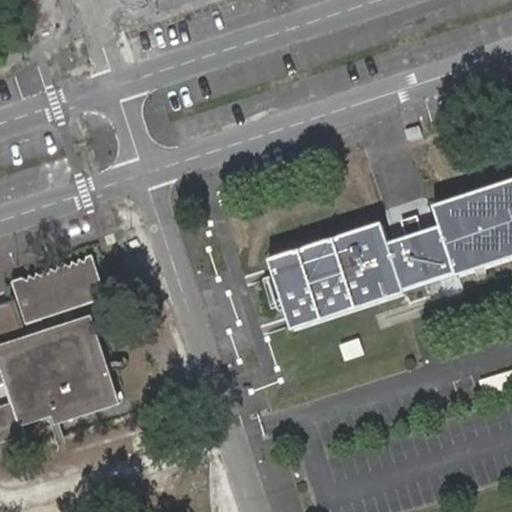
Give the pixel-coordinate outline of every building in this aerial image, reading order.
[(424,137),(421,126),(409,130),(412,141),(424,137)] [(321,239),(274,254),(266,257),(270,266),(273,276),(278,294),(284,311),(289,326),(291,333),(429,289),(437,287),(453,282),(469,277),(496,268),(511,262),(511,177),(471,190),(432,203),(438,222),(420,228),(418,223),(410,225),(401,228),(403,233),(384,239),(378,221),(321,239)] [(272,245),(274,254),(321,239),(317,230),(272,245)] [(9,336),(0,338),(0,438),(23,431),(21,423),(56,412),(59,419),(117,400),(100,347),(90,316),(46,331),(41,317),(106,295),(97,271),(91,253),(11,280),(30,336),(25,338),(22,332),(9,336)] [(0,338),(9,336),(22,332),(12,301),(0,304),(0,338)]
